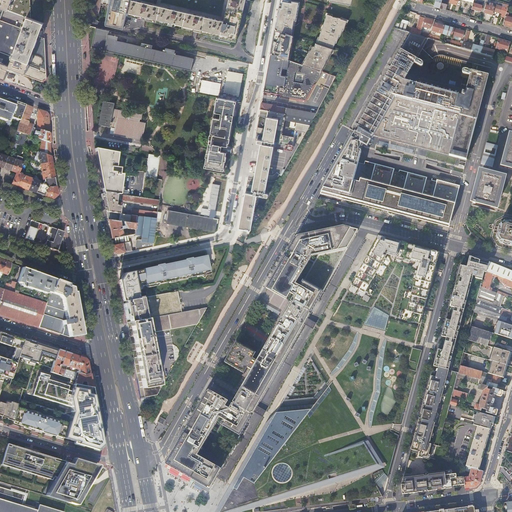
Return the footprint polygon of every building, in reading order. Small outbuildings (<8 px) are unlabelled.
[(0,0),(0,7),(4,9),(24,17),(27,18),(31,19),(30,7),(30,0),(0,0)] [(127,15),(130,0),(112,0),(112,1),(107,22),(124,27),(127,15)] [(224,21),(156,6),(155,6),(153,6),(130,0),(127,15),(144,19),(174,26),(195,31),(220,37),(220,38),(236,42),(240,25),(240,24),(224,21)] [(157,0),(157,1),(156,6),(224,21),(228,0),(157,0)] [(228,0),(224,21),(240,24),(245,1),(245,0),(228,0)] [(281,7),(279,7),(277,17),(275,29),(292,35),(294,23),(295,23),(299,2),(292,1),(291,2),(285,1),(282,1),(282,4),(281,7)] [(480,11),(481,9),(482,5),(481,5),(481,3),(480,3),(479,4),(478,4),(473,2),(471,8),(480,11)] [(494,11),(495,7),(486,4),(484,12),(493,14),(494,11)] [(500,12),(502,6),(496,4),(495,7),(494,11),(500,12)] [(507,12),(509,5),(506,4),(505,7),(502,6),(500,12),(502,13),(501,16),(505,17),(507,12)] [(511,26),(511,16),(511,17),(511,15),(510,14),(509,16),(508,16),(509,12),(507,12),(505,17),(503,24),(508,26),(511,26)] [(0,51),(27,63),(46,70),(46,61),(45,53),(44,39),(37,36),(40,27),(41,25),(42,23),(31,19),(27,18),(26,20),(25,23),(22,21),(20,28),(0,20),(0,18),(1,15),(0,14),(0,51)] [(319,37),(317,44),(333,49),(334,46),(335,42),(336,43),(338,39),(339,36),(340,36),(341,33),(342,29),(344,30),(346,22),(347,21),(340,19),(332,17),(332,16),(327,14),(325,19),(324,25),(321,32),(319,37)] [(415,34),(420,35),(425,18),(420,17),(419,17),(418,18),(420,19),(415,34)] [(420,35),(422,36),(424,28),(425,27),(429,28),(430,29),(433,21),(429,19),(425,18),(420,35)] [(394,28),(408,32),(410,26),(407,25),(400,23),(397,22),(394,28)] [(434,32),(442,34),(444,25),(436,23),(434,22),(431,31),(433,32),(433,33),(434,33),(434,32)] [(450,37),(452,37),(455,28),(449,27),(444,25),(442,34),(449,36),(448,38),(450,39),(450,37)] [(109,31),(96,28),(91,47),(104,50),(105,50),(105,49),(110,50),(114,51),(114,52),(120,54),(191,70),(193,59),(176,55),(176,53),(175,53),(175,51),(166,48),(165,52),(152,49),(153,46),(142,43),(141,47),(117,41),(118,37),(109,35),(109,31)] [(460,30),(455,28),(452,37),(454,37),(454,36),(462,38),(464,31),(460,30)] [(292,35),(275,29),(273,42),(271,54),(289,60),(293,36),(292,35)] [(462,48),(471,51),(473,45),(470,44),(465,42),(467,40),(470,31),(469,31),(469,29),(467,29),(463,44),(462,48)] [(481,53),(493,57),(496,48),(494,47),(493,51),(488,49),(490,44),(488,44),(490,36),(487,35),(484,43),(481,53)] [(496,48),(508,52),(511,42),(504,40),(499,38),(497,44),(496,47),(496,48)] [(471,51),(481,53),(484,43),(483,42),(481,47),(473,45),(471,51)] [(317,44),(316,43),(314,47),(313,46),(302,65),(321,71),(333,49),(317,44)] [(408,73),(419,55),(411,53),(401,50),(355,132),(371,141),(374,136),(467,160),(487,78),(470,73),(466,89),(408,73)] [(0,76),(3,78),(7,67),(17,71),(40,79),(46,76),(46,70),(27,63),(0,51),(0,76)] [(289,60),(271,54),(270,59),(265,85),(284,88),(289,60)] [(306,100),(321,71),(302,65),(289,60),(284,88),(265,85),(264,91),(283,94),(283,95),(306,100)] [(236,73),(228,71),(226,81),(224,90),(224,93),(239,95),(243,74),(236,73)] [(220,95),(222,82),(203,79),(201,92),(220,95)] [(0,99),(0,118),(9,122),(11,117),(20,120),(25,105),(7,98),(5,99),(2,100),(0,99)] [(228,147),(237,101),(216,98),(209,139),(204,167),(223,171),(226,153),(228,146),(228,147)] [(115,126),(115,127),(114,135),(143,140),(146,123),(140,122),(140,119),(141,119),(143,111),(131,109),(130,112),(114,109),(115,103),(108,102),(107,102),(103,101),(101,112),(99,124),(102,125),(110,127),(111,125),(115,126)] [(310,125),(316,114),(262,103),(260,110),(266,111),(268,111),(285,114),(284,120),(285,120),(296,123),(310,125)] [(25,105),(20,120),(16,131),(25,134),(30,136),(33,128),(49,133),(49,124),(48,115),(46,112),(38,109),(36,118),(37,127),(33,126),(28,125),(29,123),(28,121),(27,121),(32,107),(25,105)] [(286,147),(288,147),(289,145),(292,146),(294,137),(282,135),(285,120),(284,120),(285,114),(268,111),(266,111),(263,129),(264,129),(264,132),(263,135),(262,134),(261,140),(257,140),(274,144),(274,143),(286,145),(286,147)] [(306,132),(310,125),(296,123),(295,131),(306,132)] [(33,128),(30,136),(41,140),(49,143),(49,138),(49,133),(33,128)] [(25,134),(16,131),(12,143),(21,146),(25,134)] [(321,191),(320,194),(322,195),(333,198),(341,200),(342,198),(450,226),(460,186),(439,180),(434,198),(424,196),(428,180),(429,178),(409,173),(404,191),(391,187),(395,171),(395,169),(375,164),(371,182),(354,178),(358,163),(361,151),(364,146),(367,147),(371,141),(355,132),(354,134),(351,138),(321,191)] [(49,143),(41,140),(39,152),(51,156),(50,154),(50,152),(50,150),(50,148),(50,146),(50,145),(49,143)] [(245,195),(256,197),(257,195),(268,197),(268,193),(265,193),(274,144),(257,140),(257,143),(260,144),(251,191),(253,191),(253,192),(253,194),(245,193),(245,195)] [(487,141),(481,163),(493,166),(499,144),(487,141)] [(99,171),(119,174),(119,168),(115,168),(117,153),(106,151),(95,149),(96,159),(99,171)] [(51,156),(39,152),(38,156),(39,160),(40,160),(40,164),(52,162),(51,160),(51,156)] [(9,158),(7,157),(3,168),(6,169),(11,171),(15,160),(16,156),(15,155),(12,154),(11,155),(9,158)] [(145,177),(156,179),(160,156),(149,154),(148,159),(145,177)] [(15,160),(11,171),(13,171),(16,173),(18,173),(22,162),(15,160)] [(53,167),(52,162),(40,164),(42,172),(53,170),(53,167)] [(54,176),(53,170),(42,172),(43,178),(43,179),(44,179),(54,178),(54,176)] [(119,174),(99,171),(101,182),(103,193),(117,195),(119,195),(120,190),(121,184),(122,175),(119,174)] [(13,179),(12,184),(20,187),(20,188),(24,176),(21,175),(21,174),(18,173),(16,173),(14,179),(13,179)] [(504,179),(481,173),(474,201),(474,203),(476,203),(476,202),(497,207),(500,193),(504,179)] [(24,176),(20,188),(28,190),(32,179),(24,176)] [(55,182),(54,178),(44,179),(45,182),(43,183),(48,189),(51,187),(56,186),(55,182)] [(39,182),(32,179),(28,190),(35,193),(36,193),(39,183),(40,182),(39,182)] [(230,192),(232,183),(221,181),(219,190),(230,192)] [(39,183),(36,193),(43,196),(44,196),(46,191),(48,189),(43,183),(42,184),(39,183)] [(57,191),(56,186),(51,187),(48,189),(46,191),(44,196),(53,199),(57,195),(57,191)] [(342,198),(341,200),(407,217),(449,227),(451,228),(462,186),(460,186),(450,226),(342,198)] [(106,212),(119,214),(119,210),(121,210),(122,205),(121,205),(118,204),(117,206),(115,205),(116,198),(117,198),(117,195),(103,193),(103,194),(104,201),(105,204),(106,212)] [(250,230),(256,197),(245,195),(242,210),(239,228),(250,230)] [(134,203),(158,206),(159,200),(135,197),(134,203)] [(201,213),(210,215),(212,209),(203,207),(201,213)] [(137,216),(156,219),(157,212),(132,209),(131,213),(127,212),(126,215),(137,216)] [(169,210),(167,223),(217,231),(219,218),(169,210)] [(135,224),(137,216),(126,215),(119,214),(106,212),(107,216),(108,220),(135,224)] [(153,247),(156,219),(137,216),(135,224),(135,230),(134,234),(137,239),(135,250),(153,247)] [(511,218),(505,217),(496,222),(492,237),(498,246),(511,249),(511,218)] [(109,229),(111,239),(115,238),(128,236),(127,232),(122,233),(121,231),(123,230),(123,229),(126,229),(131,229),(135,230),(135,224),(108,220),(109,229)] [(24,239),(28,241),(32,227),(29,226),(24,239)] [(32,227),(28,241),(32,242),(33,242),(38,229),(32,227)] [(55,229),(49,227),(46,234),(48,235),(46,241),(44,246),(57,251),(62,238),(64,232),(55,229)] [(185,433),(167,464),(170,466),(179,471),(192,478),(195,480),(210,489),(217,477),(252,415),(253,414),(256,409),(257,406),(260,401),(300,332),(306,321),(310,313),(355,234),(357,230),(344,227),(297,236),(287,253),(267,289),(287,300),(290,294),(294,296),(276,327),(257,361),(253,359),(256,353),(237,342),(224,363),(244,374),(248,368),(251,370),(237,396),(233,404),(209,390),(185,433)] [(234,487),(232,491),(234,491),(235,495),(234,496),(233,497),(233,498),(233,499),(234,500),(235,501),(236,501),(237,501),(238,505),(233,506),(234,511),(264,511),(383,497),(376,483),(380,479),(385,474),(388,478),(391,466),(399,436),(390,431),(392,422),(407,369),(415,371),(417,362),(421,350),(413,348),(413,345),(419,326),(423,309),(433,270),(443,273),(444,268),(445,265),(435,262),(438,252),(396,241),(374,235),(367,233),(365,238),(331,297),(315,326),(304,345),(226,482),(229,484),(234,487)] [(116,244),(137,239),(134,234),(130,235),(128,236),(115,238),(116,244)] [(116,255),(132,251),(130,242),(112,246),(113,249),(113,252),(116,255)] [(122,275),(119,281),(121,293),(123,301),(125,301),(128,300),(138,298),(137,289),(139,287),(145,286),(158,283),(169,280),(186,277),(196,274),(209,272),(206,260),(205,256),(188,259),(159,266),(136,271),(133,272),(133,271),(128,272),(124,273),(122,275)] [(479,262),(480,261),(469,257),(466,267),(471,268),(470,272),(471,272),(470,275),(469,276),(470,276),(469,279),(466,288),(468,289),(465,300),(459,298),(459,300),(462,301),(463,300),(467,302),(473,277),(473,276),(473,275),(474,269),(473,269),(475,261),(479,262)] [(7,274),(11,263),(2,260),(0,259),(0,273),(1,273),(2,273),(7,274)] [(209,262),(206,260),(209,272),(196,274),(197,277),(201,276),(205,278),(206,276),(206,275),(207,275),(207,274),(208,274),(208,273),(209,273),(209,272),(210,272),(210,271),(211,271),(211,270),(211,269),(211,268),(211,267),(211,266),(213,264),(209,262)] [(486,271),(488,264),(479,262),(475,261),(473,269),(474,269),(473,275),(473,276),(476,276),(475,278),(482,280),(484,272),(486,273),(486,271)] [(511,270),(489,261),(488,264),(486,271),(511,281),(511,270)] [(460,265),(449,306),(454,308),(453,311),(452,311),(451,316),(452,317),(462,319),(464,310),(463,310),(464,306),(465,307),(467,302),(463,300),(462,301),(459,300),(459,298),(465,300),(468,289),(466,288),(469,279),(470,276),(469,276),(470,275),(471,272),(470,272),(471,268),(466,267),(460,265)] [(17,283),(15,290),(18,291),(19,292),(20,292),(24,293),(40,299),(47,301),(46,303),(47,303),(50,293),(51,294),(55,279),(52,278),(22,267),(17,283)] [(511,281),(486,271),(486,273),(482,288),(504,296),(506,297),(511,298),(511,296),(496,290),(489,287),(491,281),(492,276),(495,277),(495,278),(495,279),(497,279),(503,282),(502,283),(503,285),(511,288),(511,281)] [(47,303),(46,303),(38,327),(67,337),(69,337),(83,336),(81,325),(79,313),(74,291),(73,292),(72,287),(68,285),(68,284),(66,283),(55,279),(51,294),(50,293),(47,303)] [(14,293),(15,290),(17,283),(12,282),(11,285),(6,284),(4,290),(14,293)] [(482,288),(479,298),(500,306),(504,296),(482,288)] [(18,294),(14,293),(4,290),(3,290),(0,299),(0,314),(7,317),(10,318),(18,294)] [(128,300),(125,301),(125,302),(125,303),(123,304),(125,313),(127,322),(146,319),(181,312),(177,291),(163,294),(159,295),(151,296),(142,298),(138,298),(128,300)] [(19,295),(18,294),(10,318),(35,326),(38,327),(46,303),(47,301),(40,299),(39,301),(23,296),(24,293),(20,292),(19,295)] [(473,312),(475,313),(498,320),(499,315),(506,318),(510,319),(511,321),(511,310),(507,309),(500,306),(479,298),(477,298),(473,312)] [(201,317),(201,308),(181,312),(146,319),(127,322),(129,331),(130,341),(132,350),(133,358),(135,367),(141,398),(157,396),(165,382),(161,360),(156,361),(154,354),(151,337),(151,333),(197,325),(201,317)] [(430,311),(423,335),(426,336),(432,312),(430,311)] [(499,315),(498,320),(497,321),(498,321),(505,323),(506,318),(499,315)] [(451,321),(446,319),(444,324),(447,325),(447,322),(450,323),(454,324),(453,325),(460,327),(462,319),(452,317),(451,321)] [(511,325),(505,323),(498,321),(494,334),(511,339),(511,338),(511,325)] [(447,325),(444,324),(441,336),(446,338),(445,341),(444,341),(442,346),(444,347),(454,349),(456,340),(455,340),(456,337),(457,337),(459,332),(455,331),(455,330),(457,331),(457,330),(458,330),(459,330),(459,329),(460,327),(453,325),(454,324),(450,323),(447,322),(447,325)] [(255,332),(260,335),(262,331),(249,323),(245,332),(252,336),(255,332)] [(492,333),(472,327),(468,339),(468,340),(475,342),(477,336),(490,340),(492,333)] [(0,330),(0,342),(15,348),(15,349),(14,349),(12,355),(11,361),(0,356),(0,380),(2,382),(3,382),(10,384),(19,356),(24,338),(21,337),(18,336),(8,333),(0,330)] [(477,336),(475,342),(488,346),(490,340),(477,336)] [(34,341),(24,338),(19,356),(29,360),(28,362),(35,364),(35,363),(38,364),(40,356),(54,360),(57,349),(34,341)] [(443,351),(438,349),(436,354),(439,355),(439,352),(446,354),(445,355),(452,357),(454,349),(444,347),(443,351)] [(494,347),(490,361),(491,361),(492,361),(506,365),(508,358),(510,352),(494,347)] [(54,360),(51,368),(50,372),(57,374),(59,368),(59,367),(57,367),(59,362),(58,360),(59,361),(60,361),(60,364),(67,367),(67,366),(71,353),(64,351),(57,349),(54,360)] [(439,355),(436,354),(435,358),(433,366),(438,368),(447,370),(447,368),(449,369),(452,357),(445,355),(446,354),(439,352),(439,355)] [(84,375),(90,374),(90,373),(89,367),(88,362),(87,361),(84,358),(78,356),(71,353),(67,366),(72,368),(72,369),(73,370),(74,368),(78,370),(77,372),(78,373),(84,375)] [(464,353),(461,366),(467,368),(471,355),(464,353)] [(492,361),(489,374),(494,375),(500,377),(503,378),(504,371),(506,365),(492,361)] [(35,364),(27,386),(63,396),(69,382),(70,383),(71,379),(64,376),(59,375),(57,374),(50,372),(51,368),(38,364),(35,363),(35,364)] [(467,368),(461,366),(459,373),(481,379),(482,372),(467,368)] [(447,370),(438,368),(435,377),(431,376),(427,389),(424,400),(426,400),(424,405),(423,405),(421,414),(422,414),(421,419),(419,418),(417,428),(418,428),(417,433),(415,433),(413,440),(411,450),(420,452),(418,457),(423,458),(423,456),(427,457),(430,458),(432,451),(431,451),(433,444),(430,444),(428,443),(428,442),(429,442),(434,423),(439,403),(439,404),(448,370),(447,370)] [(66,370),(64,376),(71,379),(74,380),(76,374),(66,370)] [(459,373),(458,378),(479,384),(490,387),(492,382),(490,382),(491,380),(492,381),(494,375),(489,374),(488,373),(482,372),(481,379),(459,373)] [(71,379),(70,383),(74,385),(74,384),(77,384),(81,385),(83,385),(88,386),(92,387),(91,378),(90,374),(84,375),(78,373),(76,380),(74,380),(71,379)] [(500,377),(494,375),(492,381),(491,380),(490,382),(492,382),(490,387),(497,389),(498,385),(497,385),(497,383),(498,381),(499,381),(500,381),(501,379),(500,378),(500,377)] [(0,380),(0,415),(4,417),(7,418),(7,419),(14,421),(17,409),(15,408),(17,404),(12,402),(12,404),(10,403),(9,406),(6,405),(5,406),(0,403),(0,388),(2,382),(0,380)] [(69,382),(63,396),(74,400),(75,396),(77,384),(74,384),(74,385),(70,383),(69,382)] [(485,412),(495,415),(497,410),(496,409),(490,408),(492,403),(493,403),(494,400),(493,399),(494,396),(494,394),(500,396),(501,395),(502,391),(497,389),(490,387),(479,384),(478,388),(484,390),(482,396),(481,396),(479,400),(481,401),(479,406),(476,404),(474,409),(481,411),(481,409),(486,410),(485,412)] [(68,423),(64,438),(104,451),(99,420),(92,387),(83,385),(90,430),(68,423)] [(23,389),(20,400),(57,412),(63,396),(27,386),(26,390),(23,389)] [(462,392),(454,390),(453,395),(466,398),(467,393),(462,392)] [(63,396),(57,412),(68,415),(70,416),(76,418),(79,410),(81,406),(72,404),(74,400),(63,396)] [(64,438),(68,423),(52,418),(48,417),(41,415),(38,414),(34,413),(18,408),(17,409),(14,421),(20,423),(20,425),(24,427),(27,428),(27,427),(31,428),(30,429),(34,430),(35,429),(37,430),(38,430),(40,431),(42,431),(42,432),(45,433),(45,432),(49,434),(52,435),(55,436),(56,436),(63,438),(64,438)] [(473,425),(477,426),(489,429),(491,430),(491,428),(492,426),(493,426),(495,417),(474,411),(473,415),(475,415),(473,421),(474,421),(473,425)] [(160,417),(157,422),(163,425),(165,420),(160,417)] [(511,425),(500,467),(502,468),(509,476),(511,473),(511,475),(510,477),(511,479),(511,425)] [(477,426),(465,466),(478,469),(481,458),(487,436),(489,429),(477,426)] [(55,478),(64,463),(57,461),(54,460),(54,459),(30,451),(11,446),(10,447),(7,446),(2,462),(55,478)] [(64,463),(55,478),(45,496),(68,503),(68,502),(76,504),(77,504),(84,491),(86,488),(90,481),(98,466),(98,465),(74,458),(71,464),(64,462),(64,463)] [(170,466),(167,464),(166,465),(165,467),(188,481),(192,478),(179,471),(170,466)] [(464,486),(464,488),(476,487),(480,482),(483,471),(478,469),(465,466),(462,465),(460,470),(461,470),(470,472),(469,476),(463,477),(464,485),(464,486)] [(424,473),(404,476),(401,485),(403,494),(405,494),(409,494),(414,493),(418,492),(431,491),(444,489),(450,488),(457,487),(457,485),(464,485),(463,477),(463,476),(456,477),(456,474),(452,474),(452,473),(445,474),(444,471),(428,473),(428,475),(424,475),(424,473)] [(210,489),(195,480),(195,484),(205,490),(208,492),(210,489)] [(0,511),(63,511),(38,504),(37,510),(21,505),(25,495),(0,487),(0,511)]
